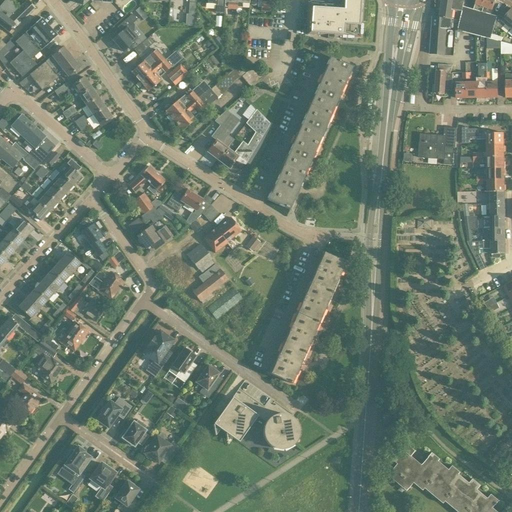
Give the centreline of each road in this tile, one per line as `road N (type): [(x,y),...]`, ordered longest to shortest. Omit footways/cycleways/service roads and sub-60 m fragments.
road 1 (residential): [(332,234),(272,216),(150,134)]
road 2 (secondary): [(371,320),(358,511)]
road 3 (residential): [(290,402),(146,302)]
road 4 (residential): [(426,27),(420,110),(511,114)]
road 5 (residential): [(150,134),(53,0)]
road 6 (secondary): [(381,168),(368,243),(371,320)]
road 7 (secondary): [(371,320),(381,168)]
road 8 (residential): [(0,104),(23,99),(110,177)]
road 9 (residential): [(66,414),(146,302)]
road 10 (residential): [(0,297),(93,198)]
road 11 (residential): [(146,302),(154,290),(93,198)]
